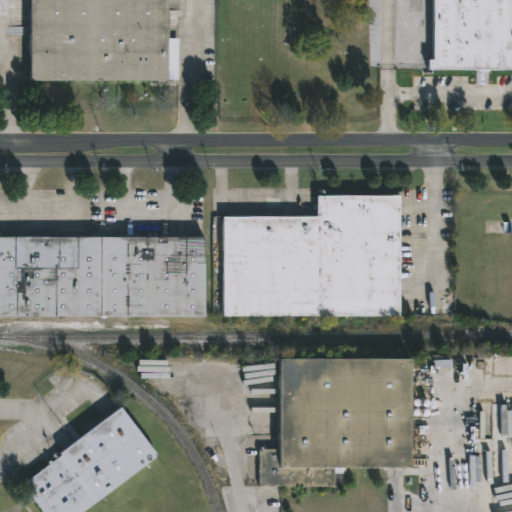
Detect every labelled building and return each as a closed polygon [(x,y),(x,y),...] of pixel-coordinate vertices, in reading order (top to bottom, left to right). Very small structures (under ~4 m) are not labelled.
[(150,81),(32,81),(31,0),(168,0),(169,81),(150,81)] [(511,0),(511,72),(431,72),(431,62),(435,62),(435,0),(511,0)] [(402,315),(225,316),(225,216),(318,215),(318,195),(402,194),(402,315)] [(205,315),(0,314),(0,235),(205,236),(205,315)] [(278,485),(257,486),(257,448),(275,449),(274,357),(406,357),(406,466),(332,466),(332,485),(278,485)] [(511,403),(511,511),(491,511),(491,452),(476,452),(476,438),(490,438),(490,403),(511,403)] [(158,455),(83,511),(45,511),(25,484),(62,455),(61,453),(122,407),(158,455)]
